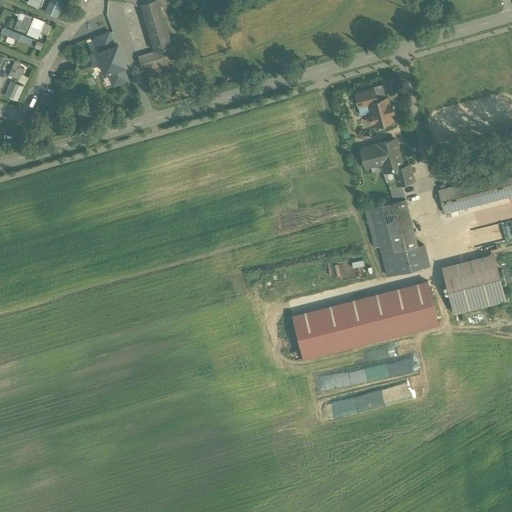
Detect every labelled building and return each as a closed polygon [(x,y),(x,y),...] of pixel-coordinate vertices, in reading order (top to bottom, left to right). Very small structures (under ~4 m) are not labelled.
[(59,16),(66,0),(50,0),(46,10),(59,16)] [(157,0),(153,0),(142,3),(155,50),(167,47),(171,46),(157,0)] [(42,31),(50,33),(53,23),(21,11),(15,29),(40,37),(42,31)] [(109,15),(92,21),(102,55),(96,56),(98,62),(103,61),(121,56),(109,15)] [(5,26),(2,33),(32,44),(35,37),(5,26)] [(171,46),(167,47),(171,60),(171,61),(181,59),(177,44),(171,46)] [(155,50),(138,56),(142,69),(148,67),(171,60),(167,47),(155,50)] [(121,56),(103,61),(108,79),(132,72),(127,56),(121,57),(121,56)] [(20,65),(22,61),(16,59),(9,75),(27,82),(30,76),(24,73),(26,68),(20,65)] [(171,60),(148,67),(150,75),(173,68),(171,61),(171,60)] [(90,61),(80,64),(81,68),(82,70),(92,68),(90,61)] [(373,88),(355,93),(358,105),(368,103),(368,102),(376,100),(373,88)] [(41,102),(50,106),(55,95),(46,91),(41,102)] [(376,100),(368,102),(368,103),(371,112),(367,113),(366,115),(368,120),(370,122),(373,121),(374,124),(392,119),(390,112),(393,111),(391,104),(388,104),(386,97),(376,100)] [(13,129),(0,131),(0,142),(16,139),(13,129)] [(493,138),(479,142),(483,154),(497,149),(493,138)] [(395,139),(361,148),(365,167),(367,166),(366,164),(381,161),(383,169),(386,168),(386,171),(393,169),(403,167),(402,166),(395,139)] [(511,154),(490,161),(492,169),(511,163),(511,154)] [(511,163),(492,169),(493,174),(511,169),(511,163)] [(409,164),(402,166),(403,167),(393,169),(396,178),(397,184),(401,183),(413,179),(409,164)] [(386,171),(386,168),(383,169),(386,180),(396,178),(393,169),(386,171)] [(511,182),(509,171),(438,189),(444,212),(511,194),(511,182)] [(397,184),(390,186),(393,201),(405,198),(401,183),(397,184)] [(393,201),(370,207),(380,245),(382,255),(417,246),(405,198),(393,201)] [(380,245),(370,207),(364,208),(374,247),(380,245)] [(417,246),(382,255),(387,275),(429,264),(424,244),(417,246)] [(442,266),(445,276),(496,263),(493,253),(442,266)] [(496,263),(445,276),(454,312),(504,299),(496,263)] [(438,323),(427,280),(292,314),(294,319),(301,348),(303,357),(438,323)] [(301,348),(294,319),(283,322),(290,351),(301,348)] [(294,359),(303,357),(301,348),(290,351),(290,352),(292,351),(294,359)]
